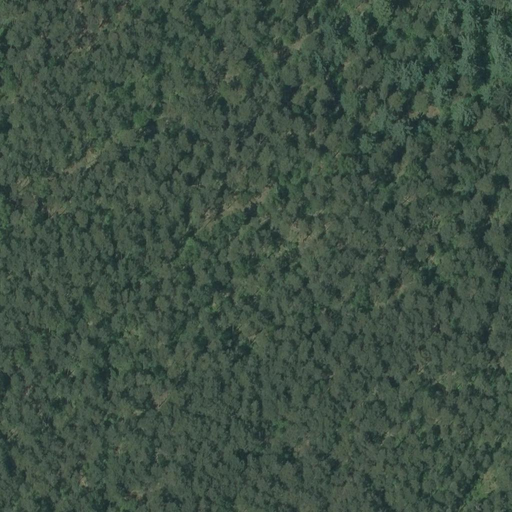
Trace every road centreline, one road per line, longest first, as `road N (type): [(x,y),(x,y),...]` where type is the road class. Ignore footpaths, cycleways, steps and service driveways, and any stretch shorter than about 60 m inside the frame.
road 1 (track): [(15,373),(351,169)]
road 2 (track): [(0,228),(314,42)]
road 3 (track): [(0,112),(166,0)]
road 4 (track): [(351,169),(511,119)]
road 5 (track): [(107,511),(15,373)]
road 6 (track): [(351,169),(314,42)]
